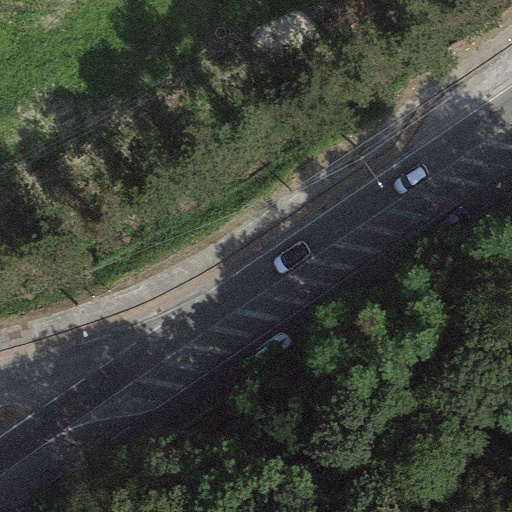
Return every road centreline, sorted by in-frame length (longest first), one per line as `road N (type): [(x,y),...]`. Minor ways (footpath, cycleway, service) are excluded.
road 1 (secondary): [(100,459),(511,176)]
road 2 (secondary): [(511,108),(118,356)]
road 3 (secondary): [(118,356),(0,440)]
road 4 (tertiary): [(118,356),(0,382)]
